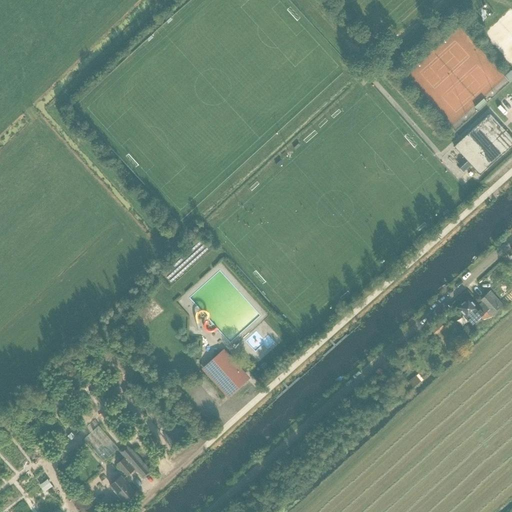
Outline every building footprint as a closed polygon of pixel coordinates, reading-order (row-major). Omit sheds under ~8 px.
[(376,45),(372,40),(364,47),(368,52),(376,45)] [(480,174),(511,144),(511,137),(490,114),(451,149),(464,163),(467,160),(480,174)] [(478,301),(481,305),(487,311),(490,315),(502,304),(490,290),(478,301)] [(487,311),(481,305),(478,308),(468,297),(458,307),(473,323),(487,311)] [(445,327),(440,321),(430,329),(435,335),(445,327)] [(229,394),(247,378),(229,358),(229,355),(226,355),(222,350),(204,366),(229,394)] [(414,387),(419,382),(414,376),(408,381),(414,387)] [(119,448),(98,426),(84,439),(104,461),(119,448)] [(152,471),(128,443),(119,451),(124,456),(117,463),(127,475),(135,468),(144,478),(152,471)] [(125,502),(137,492),(121,475),(110,485),(125,502)]
